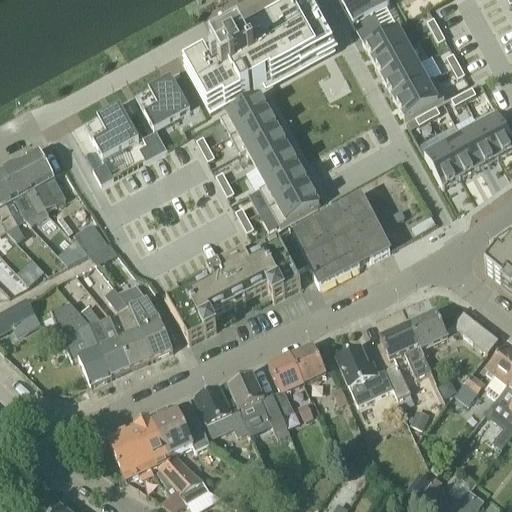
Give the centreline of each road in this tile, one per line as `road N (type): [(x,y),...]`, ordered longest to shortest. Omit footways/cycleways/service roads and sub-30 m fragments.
road 1 (residential): [(62,430),(99,424),(438,263)]
road 2 (residential): [(0,146),(267,0)]
road 3 (residential): [(319,0),(402,150)]
